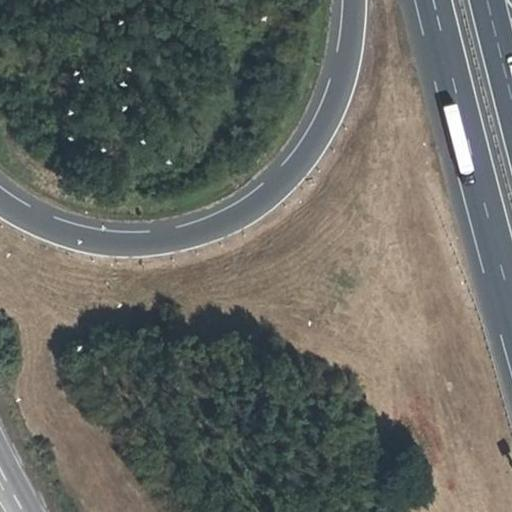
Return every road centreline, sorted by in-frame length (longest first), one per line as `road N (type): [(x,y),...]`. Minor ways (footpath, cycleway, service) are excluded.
road 1 (motorway): [(358,0),(343,99),(315,149),(244,212),(150,246),(100,244),(59,234),(0,201)]
road 2 (motorway): [(433,0),(511,299)]
